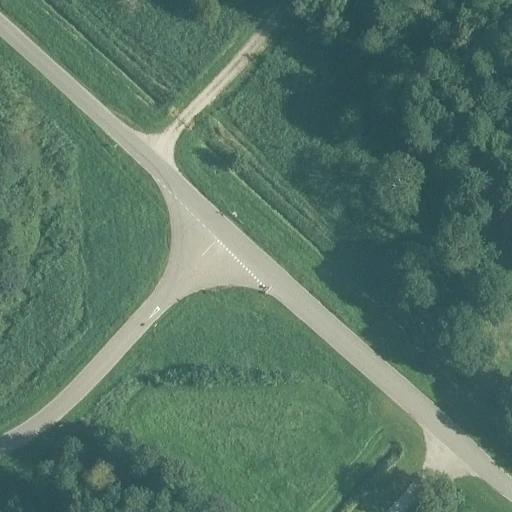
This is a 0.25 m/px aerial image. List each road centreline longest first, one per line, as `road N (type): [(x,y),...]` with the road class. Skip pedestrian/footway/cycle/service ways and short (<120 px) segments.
road 1 (unclassified): [(511,493),(223,233)]
road 2 (unclassified): [(223,233),(0,26)]
road 3 (unclassified): [(0,438),(75,385),(223,233)]
